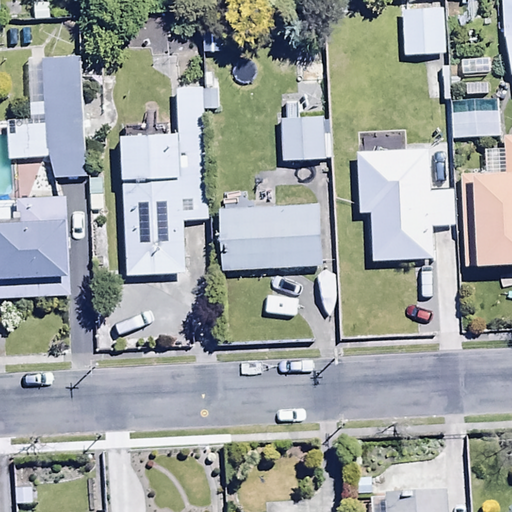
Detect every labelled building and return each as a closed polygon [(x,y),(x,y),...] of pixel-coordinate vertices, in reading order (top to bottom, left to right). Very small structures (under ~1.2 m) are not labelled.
[(445,15),(403,15),(404,62),(446,61),(445,15)] [(33,63),(3,64),(2,81),(34,80),(33,63)] [(81,64),(44,65),(46,155),(57,185),(86,184),(81,64)] [(184,229),(208,228),(205,93),(177,93),(179,142),(124,144),(127,284),(185,283),(184,229)] [(287,125),(283,125),(283,168),(323,167),(323,126),(297,126),(297,106),(287,106),(287,125)] [(500,116),(452,117),(453,145),(501,144),(500,116)] [(486,180),(463,180),(466,274),(511,272),(511,143),(505,143),(506,157),(486,158),(486,180)] [(431,155),(359,157),(362,220),(373,220),(374,268),(434,266),(433,232),(457,231),(455,195),(433,196),(431,155)] [(0,305),(75,303),(72,228),(68,228),(67,203),(18,205),(18,218),(0,218),(0,305)] [(322,212),(223,217),(226,279),(325,274),(322,212)] [(372,511),(450,511),(450,498),(388,501),(388,506),(372,506),(372,511)]
